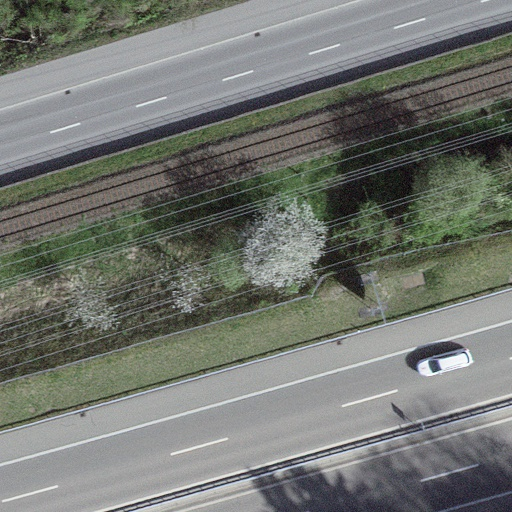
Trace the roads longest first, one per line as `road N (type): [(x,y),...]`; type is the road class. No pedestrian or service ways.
road 1 (motorway): [(511,358),(0,497)]
road 2 (primary): [(0,147),(485,0)]
road 3 (motorway): [(295,511),(511,453)]
